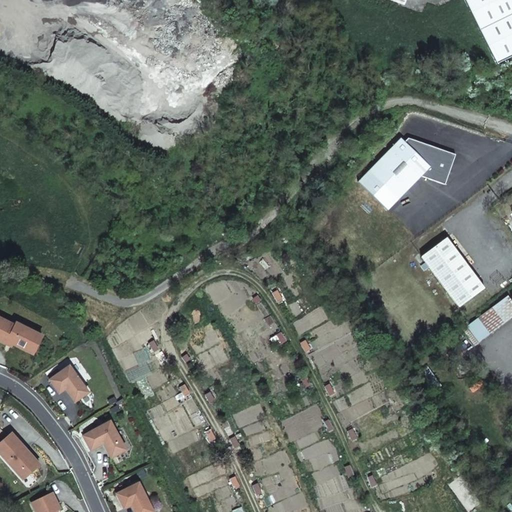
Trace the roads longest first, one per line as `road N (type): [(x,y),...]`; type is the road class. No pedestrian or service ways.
road 1 (residential): [(0,377),(41,408),(79,463),(99,511)]
road 2 (unknown): [(511,175),(464,215),(507,276)]
